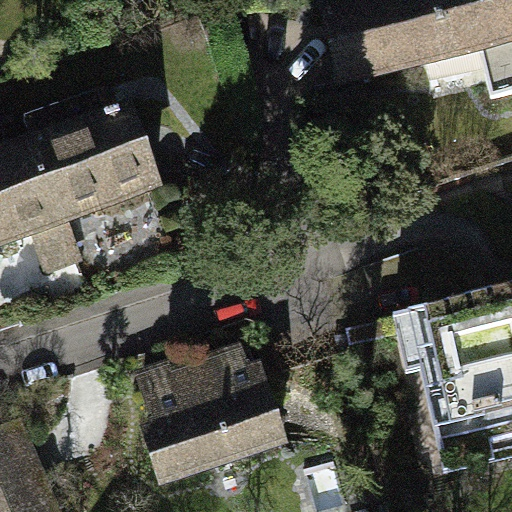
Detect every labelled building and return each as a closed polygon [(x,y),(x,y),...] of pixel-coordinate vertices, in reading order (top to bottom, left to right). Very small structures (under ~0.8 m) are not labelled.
[(511,0),(395,0),(326,18),(343,84),(478,49),(491,99),(511,93),(511,0)] [(35,147),(61,219),(156,186),(130,114),(118,119),(116,111),(106,114),(102,104),(98,93),(25,120),(35,147)] [(0,241),(61,219),(35,147),(0,159),(0,241)] [(511,291),(490,296),(408,314),(441,466),(494,454),(490,435),(511,429),(511,291)] [(396,321),(348,331),(350,345),(399,334),(396,321)] [(241,354),(144,384),(160,433),(148,437),(163,481),(283,444),(260,372),(248,376),(241,354)] [(0,463),(32,450),(20,424),(0,432),(0,463)] [(0,495),(43,477),(35,459),(32,450),(0,463),(0,495)] [(314,511),(328,511),(347,507),(336,463),(304,471),(314,511)] [(43,477),(0,495),(0,511),(29,511),(54,502),(43,477)] [(58,511),(54,502),(29,511),(58,511)]
